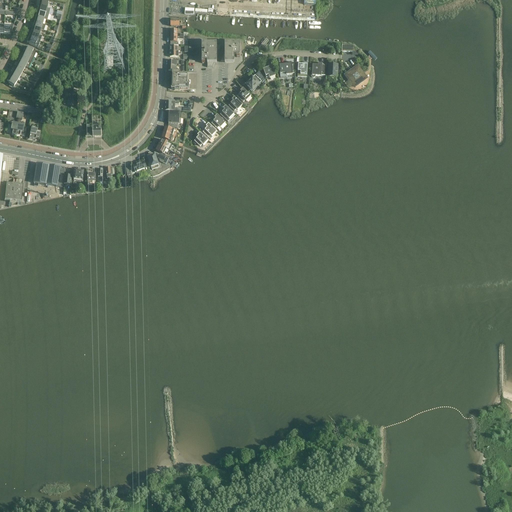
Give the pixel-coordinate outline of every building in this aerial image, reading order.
[(38,7),(37,12),(49,15),(50,9),(47,8),(47,9),(38,7)] [(37,12),(35,17),(44,19),(44,20),(47,20),(49,15),(37,12)] [(34,22),(32,28),(41,30),(44,31),(45,26),(42,25),(34,22)] [(4,25),(3,34),(10,35),(13,26),(4,25)] [(29,38),(40,42),(42,36),(39,35),(31,33),(29,38)] [(177,37),(171,37),(170,43),(171,43),(171,46),(177,46),(177,43),(177,39),(183,39),(183,37),(177,37)] [(40,42),(29,38),(27,43),(29,44),(29,45),(37,48),(40,42)] [(217,44),(202,44),(202,45),(202,51),(205,51),(205,53),(202,53),(202,64),(205,64),(205,62),(207,62),(207,68),(213,68),(214,64),(217,64),(217,57),(221,46),(217,46),(217,45),(217,44)] [(225,51),(221,62),(225,62),(225,64),(234,64),(234,62),(234,58),(234,56),(237,56),(237,58),(240,58),(240,53),(240,51),(240,44),(237,44),(237,45),(234,45),(234,44),(225,44),(225,51)] [(25,48),(22,53),(33,58),(36,52),(27,48),(27,49),(25,48)] [(31,63),(33,58),(22,53),(20,58),(31,63)] [(28,68),(31,63),(20,58),(18,63),(26,67),(28,68)] [(295,69),(296,65),(296,64),(292,65),(291,62),(288,63),(288,64),(279,65),(280,74),(286,74),(286,75),(293,75),(293,74),(295,73),(295,69)] [(18,63),(15,67),(23,72),(26,67),(18,63)] [(308,63),(304,63),(304,65),(298,65),(298,74),(301,74),(300,75),(307,76),(308,63)] [(311,74),(311,77),(311,78),(312,78),(313,78),(314,78),(315,78),(315,77),(315,76),(321,77),(321,76),(325,76),(326,66),(322,66),(322,64),(318,64),(318,66),(313,65),(312,74),(311,74)] [(271,65),(268,66),(268,68),(263,70),(266,78),(269,77),(269,79),(276,77),(271,65)] [(337,78),(338,65),(328,65),(328,77),(337,78)] [(366,79),(358,66),(346,75),(354,87),(358,85),(359,85),(363,82),(363,81),(366,79)] [(15,67),(13,72),(20,76),(23,72),(15,67)] [(10,77),(17,81),(20,76),(13,72),(10,77)] [(252,91),(252,92),(261,82),(265,86),(267,84),(259,72),(255,76),(253,78),(251,80),(247,83),(248,83),(246,85),(249,89),(251,92),(252,91)] [(172,77),(171,89),(188,90),(188,76),(180,76),(180,73),(172,73),(172,76),(173,76),(173,77),(172,77)] [(10,77),(7,81),(9,83),(9,84),(14,87),(17,81),(10,77)] [(251,97),(243,89),(240,91),(242,93),(237,97),(243,103),(245,101),(246,102),(251,97)] [(76,111),(78,92),(70,91),(68,102),(65,102),(64,105),(63,105),(62,109),(76,111)] [(243,106),(234,98),(232,100),(233,102),(229,106),(235,111),(237,109),(238,110),(243,106)] [(177,111),(181,112),(181,109),(175,109),(175,104),(178,105),(179,102),(165,102),(165,111),(170,111),(177,111)] [(234,114),(226,106),(223,109),(224,110),(220,115),(228,122),(230,120),(229,119),(234,114)] [(169,113),(169,119),(181,119),(181,114),(180,114),(181,112),(177,111),(170,111),(170,113),(169,113)] [(225,123),(217,115),(215,118),(216,119),(211,124),(217,129),(219,127),(220,128),(225,123)] [(181,120),(181,119),(169,119),(168,124),(169,124),(169,127),(178,129),(178,127),(178,125),(181,125),(181,120)] [(15,137),(18,124),(12,123),(11,126),(11,127),(8,126),(6,134),(12,135),(12,136),(15,137)] [(18,124),(15,137),(16,137),(19,137),(20,136),(25,137),(26,130),(23,129),(23,128),(24,126),(18,124)] [(217,132),(209,124),(206,127),(207,128),(203,133),(209,138),(211,136),(212,137),(217,132)] [(29,137),(29,139),(35,141),(36,139),(36,138),(39,139),(40,135),(40,133),(37,132),(37,130),(38,128),(32,127),(31,128),(31,129),(31,132),(30,132),(30,133),(29,137)] [(99,127),(99,131),(97,131),(96,131),(93,131),(92,131),(86,138),(93,138),(102,137),(101,127),(99,127)] [(163,133),(170,135),(173,136),(174,136),(176,131),(178,131),(178,130),(178,129),(169,127),(168,128),(165,127),(163,133)] [(169,141),(170,135),(163,133),(162,139),(168,141),(169,141)] [(208,141),(200,133),(197,136),(199,137),(194,141),(200,147),(202,145),(203,146),(208,141)] [(161,140),(159,145),(165,148),(170,151),(172,147),(168,146),(167,145),(168,143),(161,140)] [(165,148),(159,145),(156,151),(166,156),(166,154),(168,155),(170,151),(165,148)] [(155,155),(148,158),(151,168),(158,165),(155,155)] [(147,169),(144,163),(133,166),(133,167),(131,168),(126,169),(127,176),(132,175),(135,173),(147,169)] [(35,173),(34,183),(63,188),(65,169),(60,169),(61,167),(50,166),(37,164),(35,173)] [(84,172),(79,171),(75,171),(74,182),(83,183),(84,172)] [(96,174),(88,174),(87,184),(92,184),(92,182),(95,182),(96,174)] [(12,185),(6,184),(4,203),(21,204),(23,186),(17,186),(17,184),(12,183),(12,185)]
